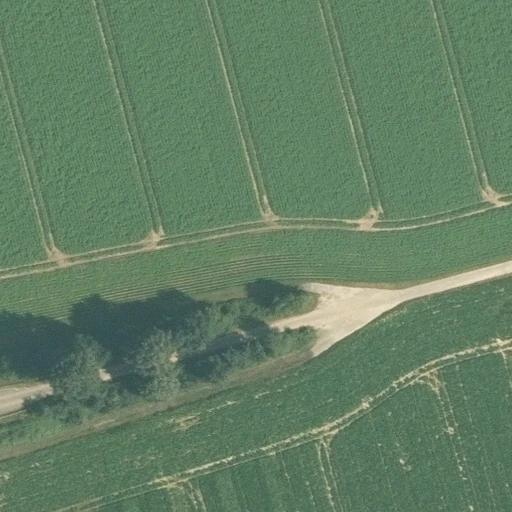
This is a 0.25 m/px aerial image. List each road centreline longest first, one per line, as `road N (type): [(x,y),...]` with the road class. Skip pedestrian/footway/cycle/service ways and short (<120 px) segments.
road 1 (track): [(511,272),(0,407)]
road 2 (track): [(0,470),(306,364),(391,304)]
road 3 (track): [(355,311),(344,302),(314,302),(0,361)]
